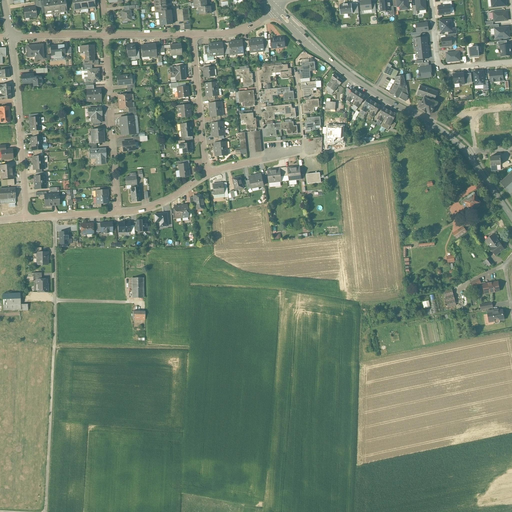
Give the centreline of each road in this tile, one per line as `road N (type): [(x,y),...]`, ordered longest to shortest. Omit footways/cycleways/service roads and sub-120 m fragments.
road 1 (tertiary): [(275,9),(355,79),(457,142),(511,217)]
road 2 (unclassified): [(54,215),(45,511)]
road 3 (residential): [(11,34),(26,216)]
road 4 (residential): [(106,33),(118,211)]
road 5 (residential): [(430,0),(439,66),(511,61)]
road 6 (residential): [(195,33),(208,171)]
